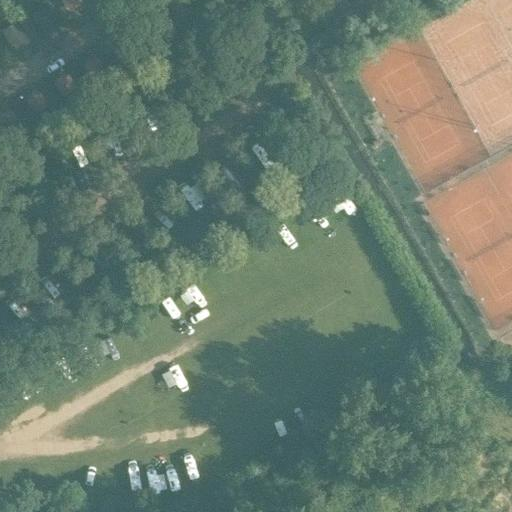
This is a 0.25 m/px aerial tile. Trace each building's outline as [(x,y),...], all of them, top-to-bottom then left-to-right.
[(323,0),(333,19),(352,10),(347,0),(323,0)] [(36,25),(46,19),(41,11),(31,17),(36,25)] [(185,17),(182,11),(172,17),(176,23),(185,17)] [(17,36),(12,28),(3,34),(7,42),(17,36)] [(157,35),(153,28),(144,34),(147,41),(157,35)] [(129,53),(124,46),(115,52),(119,59),(129,53)] [(99,71),(95,64),(85,70),(89,77),(99,71)] [(71,88),(66,81),(57,87),(61,94),(71,88)] [(32,112),(42,106),(38,99),(28,105),(32,112)] [(14,123),(9,116),(0,122),(0,123),(4,130),(14,123)]
